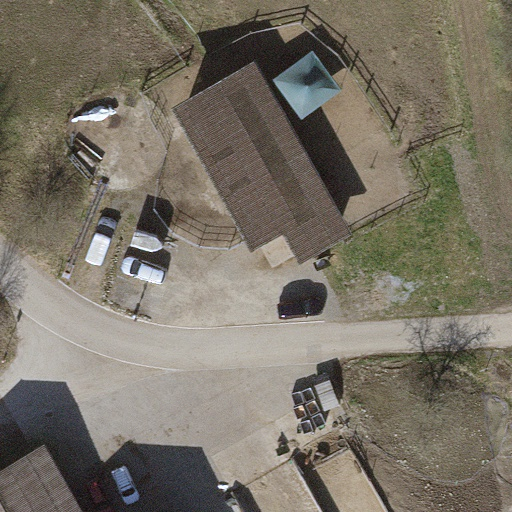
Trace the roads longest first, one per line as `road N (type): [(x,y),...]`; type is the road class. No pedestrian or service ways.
road 1 (track): [(511,330),(198,349),(101,336)]
road 2 (unknown): [(101,336),(228,511)]
road 3 (residential): [(101,336),(0,262)]
road 4 (track): [(101,336),(0,410)]
